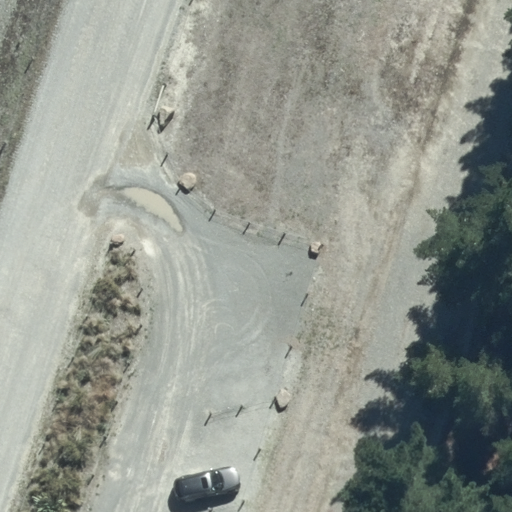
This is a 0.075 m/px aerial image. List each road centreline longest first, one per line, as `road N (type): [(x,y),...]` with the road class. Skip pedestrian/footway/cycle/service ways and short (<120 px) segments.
road 1 (unclassified): [(0,322),(103,0)]
road 2 (track): [(511,184),(430,511)]
